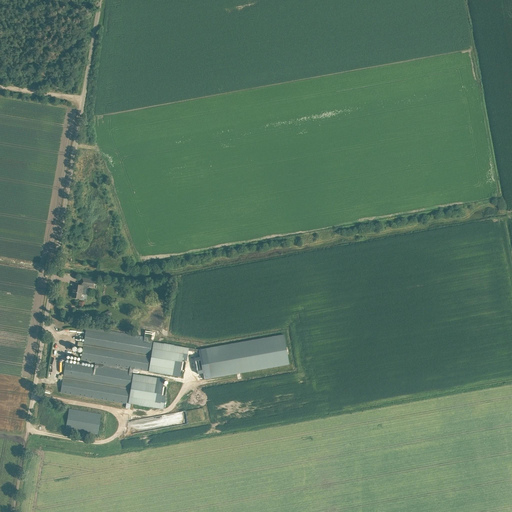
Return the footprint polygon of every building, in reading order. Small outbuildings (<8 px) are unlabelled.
[(82,278),(81,284),(89,286),(93,286),(94,286),(94,285),(97,285),(97,282),(96,282),(94,282),(95,280),(82,278)] [(74,284),(72,297),(74,297),(77,298),(81,298),(82,294),(85,294),(86,290),(83,290),(83,286),(81,285),(79,285),(74,284)] [(242,382),(206,388),(211,418),(295,403),(289,373),(245,381),(243,371),(287,363),(282,333),(195,349),(152,341),(86,330),(81,360),(95,362),(94,367),(65,362),(60,392),(127,403),(132,373),(96,367),(97,363),(180,377),(183,360),(187,361),(189,349),(195,350),(200,379),(240,372),(242,382)] [(164,379),(133,374),(128,403),(163,409),(166,396),(162,395),(164,379)] [(69,409),(65,429),(112,437),(114,425),(100,422),(101,414),(69,409)]
